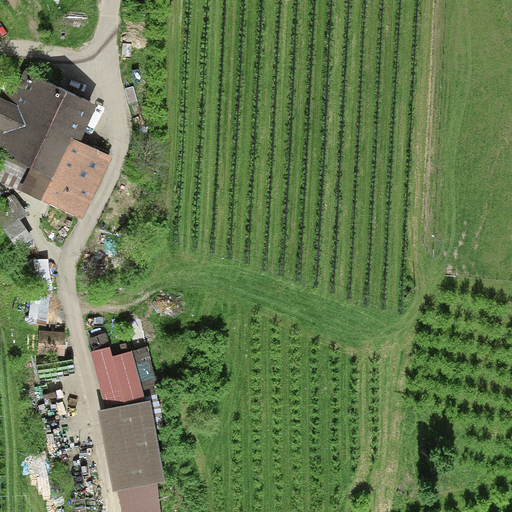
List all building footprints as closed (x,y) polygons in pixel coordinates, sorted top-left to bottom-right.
[(80,215),(108,156),(74,140),(91,101),(23,70),(12,95),(0,89),(0,151),(29,165),(19,188),(80,215)] [(13,195),(0,203),(0,218),(20,245),(32,236),(18,217),(25,212),(13,195)] [(40,331),(39,351),(63,352),(63,332),(40,331)] [(93,335),(96,347),(110,344),(107,332),(93,335)] [(96,347),(91,348),(104,403),(142,394),(139,384),(155,380),(147,345),(116,352),(112,353),(110,344),(96,347)] [(150,396),(99,405),(114,487),(119,486),(123,511),(157,511),(154,477),(164,475),(150,396)]
